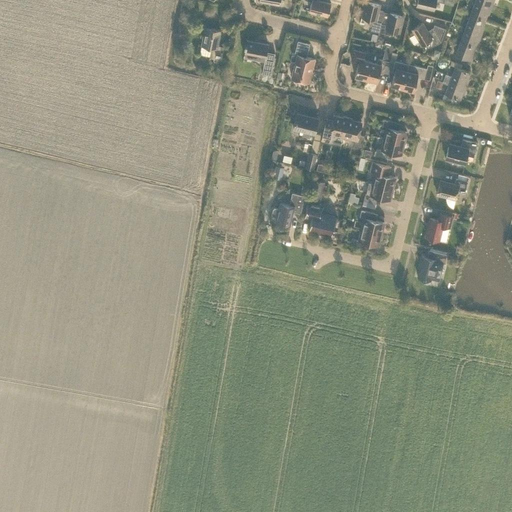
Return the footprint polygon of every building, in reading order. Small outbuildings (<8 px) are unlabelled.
[(331,3),(319,0),(306,0),(312,1),(309,10),(327,15),(331,3)] [(378,11),(379,3),(367,0),(366,0),(363,17),(370,19),(369,25),(371,26),(370,30),(379,32),(382,20),(384,12),(378,11)] [(434,9),(436,0),(453,4),(454,0),(417,0),(416,5),(434,9)] [(488,14),(489,14),(492,6),(475,0),(470,14),(486,19),(488,14)] [(403,15),(390,12),(388,21),(382,20),(379,32),(390,34),(391,30),(399,32),(403,15)] [(485,26),(483,25),(486,19),(470,14),(465,27),(482,33),(485,26)] [(415,33),(409,36),(413,43),(419,40),(421,44),(432,38),(436,44),(441,41),(446,28),(434,23),(433,28),(428,31),(423,22),(412,28),(415,33)] [(478,41),(479,41),(482,33),(465,27),(460,41),(476,46),(478,41)] [(221,62),(224,49),(218,47),(221,32),(205,29),(201,45),(199,56),(210,59),(209,60),(221,62)] [(270,47),(267,47),(268,44),(258,42),(258,43),(247,41),(247,40),(246,44),(245,44),(245,46),(246,46),(244,55),(265,59),(263,67),(262,73),(271,75),(275,53),(269,52),(270,47)] [(311,73),(310,73),(313,59),(315,59),(315,58),(306,56),(309,43),(298,40),(295,53),(297,54),(291,77),(309,82),(311,73)] [(455,54),(472,60),(475,53),(474,52),(476,46),(460,41),(455,54)] [(387,72),(391,56),(391,57),(394,46),(387,45),(384,55),(383,59),(378,58),(377,63),(370,61),(366,79),(377,82),(380,70),(387,72)] [(366,52),(354,49),(351,60),(358,61),(355,76),(366,79),(370,61),(364,59),(366,52)] [(386,75),(393,77),(391,85),(402,88),(409,63),(395,60),(396,58),(391,57),(391,56),(387,72),(386,75)] [(433,65),(428,64),(427,68),(409,63),(402,88),(414,91),(417,76),(430,79),(433,65)] [(470,71),(455,66),(452,76),(446,73),(444,78),(467,86),(469,78),(468,77),(470,71)] [(449,84),(445,93),(460,99),(462,93),(464,93),(467,86),(444,78),(443,82),(449,84)] [(312,139),(313,133),(314,133),(318,119),(297,113),(293,128),(303,130),(302,137),(312,139)] [(326,118),(321,139),(329,141),(341,144),(343,137),(348,118),(348,117),(344,116),(343,117),(334,115),(332,120),(326,118)] [(348,118),(343,137),(355,140),(354,146),(361,148),(364,135),(358,134),(362,121),(348,118)] [(407,131),(396,129),(395,127),(397,122),(384,118),(382,125),(387,126),(384,138),(404,143),(407,131)] [(389,152),(391,151),(401,154),(404,143),(384,138),(381,149),(377,147),(375,154),(388,158),(389,152)] [(465,163),(467,155),(474,156),(477,142),(462,138),(460,146),(449,144),(445,158),(465,163)] [(305,142),(303,150),(304,151),(309,152),(309,151),(311,151),(311,150),(312,144),(305,142)] [(309,152),(305,167),(313,169),(317,153),(311,151),(309,151),(309,152)] [(388,175),(390,165),(372,160),(373,159),(368,158),(366,163),(372,165),(371,170),(376,172),(373,183),(393,188),(396,176),(388,175)] [(275,164),(273,176),(281,178),(284,166),(283,166),(284,162),(277,160),(276,164),(275,164)] [(346,162),(343,172),(352,175),(354,164),(346,162)] [(440,180),(437,193),(456,198),(458,191),(465,192),(468,180),(456,177),(454,184),(440,180)] [(313,182),(309,196),(321,198),(324,184),(313,182)] [(366,193),(365,193),(364,200),(376,203),(378,197),(379,196),(390,199),(393,188),(373,183),(369,182),(366,193)] [(289,225),(293,211),(301,213),(305,195),(292,192),(289,204),(280,202),(279,208),(275,207),(273,209),(272,213),(273,215),(277,216),(276,221),(289,225)] [(350,194),(348,201),(358,203),(359,197),(350,194)] [(309,229),(332,235),(333,231),(334,231),(334,229),(337,217),(321,213),(323,203),(309,200),(305,216),(312,218),(309,229)] [(384,222),(374,219),(373,218),(374,212),(361,209),(360,216),(364,217),(361,228),(381,233),(384,222)] [(439,240),(443,225),(449,227),(452,215),(440,212),(439,219),(431,217),(426,237),(429,237),(428,238),(430,239),(430,238),(439,240)] [(366,243),(368,242),(379,244),(381,233),(361,228),(359,239),(354,238),(352,245),(365,248),(366,243)] [(444,263),(446,254),(429,249),(427,257),(421,255),(419,262),(421,263),(417,276),(424,277),(423,279),(425,282),(427,282),(429,281),(430,279),(431,279),(431,278),(439,280),(443,263),(444,263)]
